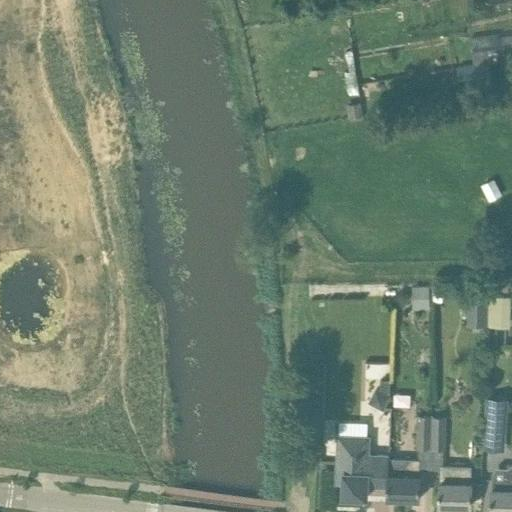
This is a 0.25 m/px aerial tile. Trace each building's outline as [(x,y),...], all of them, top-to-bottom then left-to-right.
[(511,34),(498,36),(471,39),(473,59),(501,56),(502,61),(511,59),(511,34)] [(489,61),(457,66),(461,88),(493,83),(489,61)] [(467,325),(487,325),(488,281),(478,280),(478,294),(467,293),(467,325)] [(411,285),(412,307),(429,307),(429,284),(411,285)] [(488,396),(484,431),(505,433),(509,398),(488,396)] [(431,448),(432,415),(417,414),(416,447),(431,448)] [(446,415),(432,415),(431,448),(445,449),(446,415)] [(368,484),(388,485),(389,459),(389,454),(369,454),(369,436),(347,435),(346,448),(338,447),(337,472),(344,472),(343,496),(368,497),(368,484)] [(389,459),(388,485),(388,487),(388,497),(420,499),(421,476),(419,476),(419,460),(389,459)] [(471,467),(441,466),(439,504),(471,505),(472,482),(470,482),(471,467)] [(502,477),(492,477),(491,511),(511,511),(511,472),(502,473),(502,477)]
